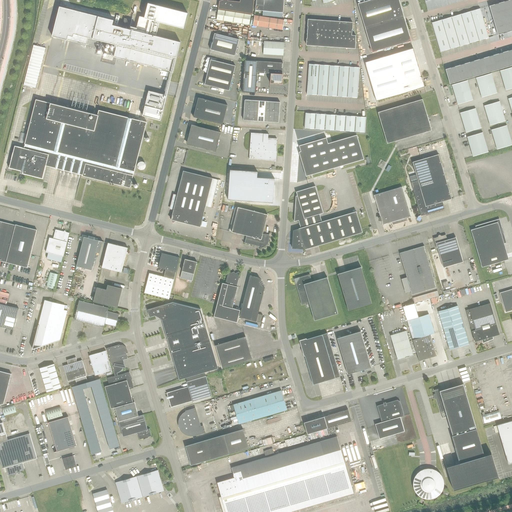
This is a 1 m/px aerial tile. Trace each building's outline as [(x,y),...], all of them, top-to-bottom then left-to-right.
[(222,0),(219,1),(218,9),(223,9),(253,14),(253,0),(240,0),(240,2),(228,1),(227,0),(222,0)] [(256,0),(255,10),(283,13),(283,0),(256,0)] [(398,0),(369,0),(358,4),(365,28),(372,52),(411,41),(404,16),(398,0)] [(511,10),(509,0),(499,3),(504,17),(511,14),(511,10)] [(59,6),(52,36),(62,39),(66,40),(67,40),(72,41),(78,43),(87,45),(88,38),(94,39),(109,43),(117,45),(114,57),(172,72),(173,72),(176,57),(180,42),(156,36),(156,35),(159,22),(184,28),(187,13),(148,3),(144,17),(139,16),(137,28),(130,26),(130,29),(125,28),(126,25),(129,26),(130,19),(124,18),(122,27),(112,25),(113,20),(98,16),(59,6)] [(499,3),(490,6),(494,20),(504,17),(499,3)] [(470,11),(475,26),(484,23),(480,8),(470,11)] [(251,15),(218,10),(216,20),(249,25),(251,15)] [(470,11),(461,14),(465,29),(475,26),(470,11)] [(461,14),(451,17),(455,32),(465,29),(461,14)] [(284,20),(254,15),(253,25),(282,30),(284,20)] [(451,17),(441,20),(446,34),(455,32),(451,17)] [(504,17),(494,20),(498,35),(508,32),(504,17)] [(308,19),(307,32),(315,33),(316,20),(308,19)] [(315,33),(323,33),(324,21),(316,20),(315,33)] [(441,20),(432,23),(436,37),(446,34),(441,20)] [(323,33),(331,34),(332,21),(324,21),(323,33)] [(331,34),(339,34),(340,22),(332,21),(331,34)] [(348,35),(352,35),(352,23),(353,22),(348,22),(340,22),(339,34),(348,35)] [(475,26),(479,41),(489,38),(484,23),(475,26)] [(465,29),(469,43),(479,41),(475,26),(465,29)] [(455,32),(460,46),(469,43),(465,29),(455,32)] [(307,32),(306,45),(314,45),(315,33),(307,32)] [(446,34),(450,49),(460,46),(455,32),(446,34)] [(212,41),(210,42),(211,44),(210,49),(235,56),(239,39),(214,33),(212,41)] [(314,45),(322,46),(323,33),(315,33),(314,45)] [(331,34),(323,33),(322,46),(331,47),(331,34)] [(331,34),(331,47),(339,47),(339,34),(331,34)] [(348,35),(339,34),(339,47),(347,48),(348,35)] [(436,37),(440,52),(450,49),(446,34),(436,37)] [(348,35),(347,48),(355,48),(356,35),(352,35),(348,35)] [(283,56),(284,42),(264,41),(263,54),(283,56)] [(46,48),(33,45),(23,85),(36,88),(46,48)] [(422,77),(421,77),(413,48),(365,63),(376,101),(424,87),(423,82),(422,77)] [(511,49),(503,53),(507,67),(511,65),(511,49)] [(503,53),(493,55),(498,70),(507,67),(503,53)] [(493,55),(484,58),(488,73),(498,70),(493,55)] [(205,67),(202,71),(207,74),(204,84),(229,91),(235,66),(216,61),(216,59),(208,57),(205,61),(206,62),(204,66),(205,67)] [(484,58),(474,61),(478,75),(488,73),(484,58)] [(245,60),(242,92),(256,93),(257,73),(271,74),(270,83),(283,84),(283,74),(282,74),(283,63),(245,60)] [(474,61),(465,64),(469,78),(478,75),(474,61)] [(319,65),(309,64),(308,79),(318,80),(319,65)] [(465,64),(455,67),(459,81),(469,78),(465,64)] [(329,65),(319,65),(318,80),(328,81),(329,65)] [(328,81),(338,81),(339,66),(329,65),(328,81)] [(349,67),(339,66),(338,81),(348,82),(349,67)] [(358,83),(359,67),(349,67),(348,82),(358,83)] [(455,67),(445,70),(450,84),(459,81),(455,67)] [(318,80),(308,79),(307,94),(317,95),(318,80)] [(328,81),(318,80),(317,95),(327,96),(328,81)] [(338,81),(328,81),(327,96),(337,96),(338,81)] [(348,82),(338,81),(337,96),(347,97),(348,82)] [(347,97),(357,98),(358,83),(348,82),(347,97)] [(148,91),(142,116),(160,120),(167,95),(148,91)] [(198,97),(193,117),(222,124),(227,105),(198,97)] [(15,145),(12,155),(9,168),(23,171),(22,173),(43,179),(46,166),(82,175),(82,176),(130,188),(146,122),(99,110),(97,115),(36,99),(24,148),(15,145)] [(395,141),(431,130),(427,117),(422,99),(378,112),(387,143),(395,141)] [(304,128),(315,129),(316,114),(305,113),(304,128)] [(316,114),(315,129),(325,130),(326,114),(316,114)] [(326,114),(325,130),(335,130),(336,115),(326,114)] [(336,115),(335,130),(345,131),(346,116),(336,115)] [(346,116),(345,131),(355,132),(356,116),(346,116)] [(356,116),(355,132),(365,132),(366,117),(356,116)] [(216,151),(220,132),(191,125),(186,144),(216,151)] [(249,159),(275,161),(277,139),(268,138),(268,134),(251,133),(249,159)] [(299,152),(299,153),(306,176),(364,159),(357,135),(328,143),(326,138),(299,146),(301,151),(299,152)] [(418,180),(411,182),(412,187),(421,215),(425,214),(428,213),(444,208),(442,201),(451,199),(438,154),(412,162),(416,175),(418,180)] [(145,169),(146,166),(145,162),(141,161),(138,162),(137,166),(138,169),(141,170),(145,169)] [(230,170),(228,200),(273,203),(274,178),(257,177),(257,172),(230,170)] [(211,208),(218,180),(212,178),(183,171),(172,215),(169,216),(173,223),(176,221),(200,227),(205,206),(211,208)] [(296,196),(295,207),(294,221),(298,220),(299,224),(321,218),(319,214),(323,213),(315,186),(296,192),(297,196),(296,196)] [(405,218),(410,216),(402,187),(379,193),(374,195),(382,225),(393,222),(393,223),(406,220),(405,218)] [(267,214),(238,207),(232,232),(246,235),(245,242),(243,242),(258,246),(259,246),(260,246),(261,246),(262,248),(261,248),(260,248),(261,248),(262,248),(263,248),(263,247),(264,247),(265,246),(266,246),(266,245),(267,245),(267,244),(268,244),(268,243),(268,242),(269,241),(269,240),(269,239),(269,238),(269,233),(269,234),(262,234),(267,214)] [(305,250),(313,247),(362,232),(356,211),(322,222),(321,218),(299,224),(301,228),(299,228),(299,229),(293,231),(292,248),(305,249),(305,250)] [(498,225),(501,224),(499,219),(475,226),(476,228),(471,230),(482,267),(508,258),(504,242),(498,225)] [(0,260),(27,268),(37,230),(15,225),(0,221),(0,260)] [(63,257),(69,233),(66,232),(65,230),(64,232),(56,229),(53,239),(49,238),(46,252),(63,257)] [(443,267),(463,262),(456,237),(447,240),(446,235),(433,238),(436,249),(437,248),(443,267)] [(99,254),(103,241),(84,237),(76,266),(91,270),(96,253),(99,254)] [(127,251),(128,248),(108,243),(102,267),(121,272),(126,254),(127,254),(127,253),(128,253),(128,252),(127,252),(127,251)] [(399,253),(412,295),(436,287),(424,246),(399,253)] [(163,256),(161,257),(158,267),(158,268),(166,270),(176,272),(179,258),(163,254),(163,256)] [(184,264),(180,278),(192,281),(197,262),(191,260),(190,261),(185,260),(184,264)] [(338,275),(348,310),(372,303),(361,268),(361,267),(337,274),(338,275)] [(164,277),(149,273),(144,293),(169,299),(176,272),(166,270),(164,277)] [(214,316),(237,322),(240,310),(232,308),(237,287),(236,287),(239,278),(240,278),(241,273),(237,272),(235,273),(234,271),(234,272),(235,273),(233,274),(232,273),(229,272),(228,273),(225,284),(222,283),(214,316)] [(58,274),(50,272),(46,287),(54,289),(58,274)] [(327,277),(314,281),(312,282),(309,274),(296,278),(295,280),(302,304),(309,302),(314,320),(338,313),(327,277)] [(265,287),(259,278),(250,275),(239,317),(261,322),(262,315),(258,314),(265,287)] [(97,287),(93,302),(117,308),(122,289),(108,285),(106,290),(97,287)] [(0,298),(8,301),(10,291),(0,289),(0,298)] [(505,312),(511,310),(511,289),(500,293),(505,312)] [(436,291),(412,298),(414,303),(438,296),(436,291)] [(67,311),(64,310),(65,305),(45,300),(43,305),(32,349),(60,340),(67,311)] [(108,308),(79,300),(74,320),(104,327),(104,324),(116,327),(119,314),(108,311),(108,308)] [(200,309),(193,307),(172,302),(163,305),(147,310),(149,317),(155,315),(161,319),(171,351),(209,339),(200,309)] [(0,326),(13,330),(18,309),(0,303),(0,326)] [(415,303),(403,307),(404,311),(416,308),(415,303)] [(469,309),(466,310),(475,342),(478,341),(482,340),(482,341),(483,343),(488,341),(493,339),(493,336),(499,334),(493,313),(490,303),(469,309)] [(469,344),(469,343),(457,305),(438,311),(449,350),(469,344)] [(416,308),(404,311),(406,316),(418,312),(416,308)] [(418,312),(406,316),(407,320),(409,320),(419,317),(418,312)] [(419,317),(409,320),(415,339),(413,340),(419,361),(436,356),(430,335),(434,333),(429,314),(419,317)] [(371,367),(360,331),(337,338),(348,374),(371,367)] [(406,331),(390,335),(397,358),(397,360),(405,357),(405,358),(409,356),(413,355),(412,353),(413,353),(406,331)] [(313,384),(340,377),(327,333),(306,339),(306,338),(299,340),(302,348),(303,353),(304,356),(305,356),(312,382),(313,384)] [(252,359),(245,336),(215,345),(222,368),(252,359)] [(171,352),(178,377),(179,380),(218,368),(210,341),(171,352)] [(124,348),(125,347),(125,346),(124,346),(123,345),(122,345),(121,345),(120,345),(119,345),(118,345),(106,348),(111,363),(114,374),(117,373),(118,372),(119,372),(120,371),(121,370),(122,369),(123,368),(125,368),(124,367),(124,365),(124,364),(123,362),(123,361),(123,360),(127,358),(125,351),(125,350),(124,349),(124,348)] [(106,351),(89,356),(95,375),(112,370),(106,351)] [(63,366),(68,381),(75,379),(77,384),(87,380),(86,376),(82,360),(77,362),(76,357),(67,360),(68,364),(63,366)] [(61,388),(54,364),(39,368),(47,392),(61,388)] [(0,370),(0,404),(4,404),(11,374),(0,370)] [(119,421),(138,416),(134,402),(133,402),(129,389),(134,388),(129,372),(118,375),(117,373),(114,374),(115,376),(107,378),(109,385),(105,386),(111,408),(115,407),(119,421)] [(188,386),(187,387),(167,393),(171,407),(192,401),(212,395),(206,376),(186,382),(188,386)] [(100,379),(86,383),(87,388),(91,387),(101,384),(100,379)] [(86,383),(72,387),(73,392),(83,389),(87,388),(86,383)] [(439,388),(434,389),(435,395),(436,398),(440,412),(445,411),(452,435),(451,436),(457,454),(459,463),(446,466),(453,490),(498,477),(491,453),(484,455),(476,429),(463,384),(462,384),(440,391),(439,388)] [(281,390),(269,394),(233,405),(230,406),(232,412),(235,411),(239,424),(285,410),(287,410),(286,407),(284,401),(284,399),(281,390)] [(375,424),(379,439),(405,431),(400,417),(404,416),(400,401),(397,400),(377,406),(381,422),(375,424)] [(16,412),(14,404),(2,408),(4,416),(16,412)] [(64,417),(61,406),(46,411),(49,421),(64,417)] [(203,426),(200,427),(195,409),(185,412),(186,413),(185,413),(184,414),(183,414),(183,415),(182,415),(182,416),(181,417),(180,418),(180,419),(179,420),(179,421),(179,422),(179,423),(179,424),(179,425),(179,426),(180,426),(180,427),(180,428),(181,429),(181,430),(182,431),(183,432),(184,432),(184,433),(185,433),(186,434),(187,434),(188,434),(189,435),(190,435),(192,435),(192,436),(205,432),(203,426)] [(351,421),(348,409),(326,416),(329,427),(351,421)] [(501,419),(499,411),(482,415),(484,423),(501,419)] [(140,439),(151,436),(149,429),(147,429),(143,414),(138,416),(119,421),(123,436),(138,432),(140,439)] [(68,416),(58,419),(62,434),(72,431),(68,416)] [(304,422),(307,434),(329,427),(326,416),(304,422)] [(48,422),(53,437),(62,434),(58,419),(48,422)] [(511,420),(497,425),(508,464),(511,462),(511,420)] [(23,462),(37,458),(29,434),(7,440),(2,422),(0,423),(0,460),(2,467),(6,466),(8,475),(11,477),(15,475),(17,473),(23,471),(24,469),(23,462)] [(200,462),(229,454),(248,448),(243,429),(224,434),(185,446),(191,465),(196,463),(197,466),(201,465),(200,462)] [(72,431),(62,434),(67,448),(77,446),(72,431)] [(67,448),(62,434),(53,437),(57,451),(54,452),(67,448)] [(234,477),(217,482),(225,511),(279,511),(353,490),(337,437),(260,459),(253,461),(231,468),(234,477)] [(75,454),(62,457),(65,470),(78,466),(75,454)] [(147,473),(137,476),(140,487),(142,497),(153,494),(164,491),(161,482),(161,480),(157,470),(147,473)] [(437,493),(438,493),(440,490),(441,487),(441,484),(441,480),(439,477),(437,475),(434,473),(431,471),(428,471),(425,472),(422,473),(419,475),(417,478),(416,481),(416,484),(416,487),(417,490),(420,493),(421,492),(423,493),(426,495),(429,495),(431,494),(434,493),(436,492),(437,493)] [(116,482),(119,493),(122,503),(132,500),(142,497),(140,487),(137,476),(126,479),(116,482)] [(93,494),(95,502),(102,500),(109,498),(107,490),(100,492),(93,494)] [(95,502),(97,510),(105,508),(112,506),(109,498),(102,500),(95,502)] [(318,503),(319,511),(337,511),(335,499),(318,503)]
